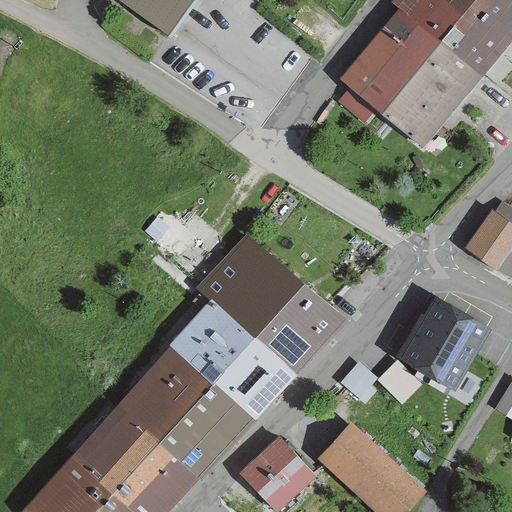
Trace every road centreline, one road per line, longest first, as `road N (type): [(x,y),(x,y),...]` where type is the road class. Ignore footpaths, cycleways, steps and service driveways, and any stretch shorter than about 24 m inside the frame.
road 1 (unclassified): [(193,511),(436,256)]
road 2 (residential): [(264,158),(171,94),(1,0)]
road 3 (residential): [(264,158),(386,0)]
road 4 (residential): [(436,256),(264,158)]
